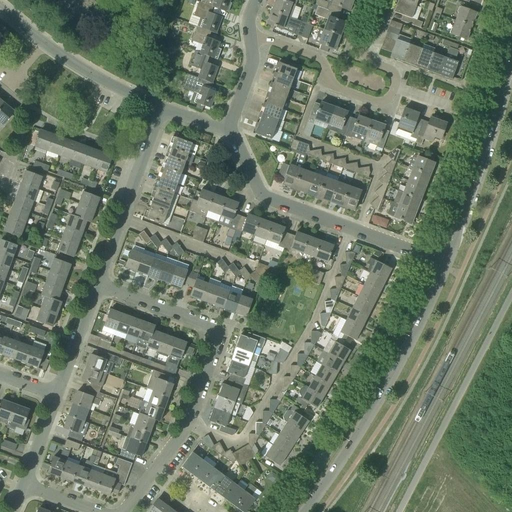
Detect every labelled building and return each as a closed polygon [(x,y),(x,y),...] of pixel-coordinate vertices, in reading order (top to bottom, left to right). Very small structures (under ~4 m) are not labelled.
[(199,2),(226,12),(230,0),(205,0),(204,4),(199,2)] [(297,0),(280,0),(281,0),(279,0),(277,0),(273,12),(291,18),(297,0)] [(315,0),(314,5),(323,9),(326,10),(338,14),(339,15),(340,14),(339,13),(341,8),(350,11),(353,0),(332,0),(331,4),(329,3),(320,0),(315,0)] [(422,23),(414,20),(411,19),(416,6),(398,0),(397,0),(398,0),(395,10),(394,9),(393,12),(403,16),(401,21),(420,28),(422,23)] [(226,12),(199,2),(194,16),(204,20),(202,28),(197,27),(216,34),(222,17),(210,13),(212,7),(226,12)] [(461,8),(459,14),(456,21),(471,27),(476,14),(461,8)] [(94,15),(88,9),(83,14),(89,20),(94,15)] [(324,30),(340,36),(345,23),(336,20),(338,14),(326,10),(323,9),(320,17),(328,20),(324,30)] [(293,35),(296,35),(301,38),(306,24),(301,22),(291,18),(273,12),(268,24),(275,26),(275,28),(282,31),(284,25),(295,29),(293,35)] [(400,31),(402,25),(391,21),(389,27),(400,31)] [(456,21),(452,35),(466,40),(471,27),(456,21)] [(85,27),(80,22),(72,30),(78,35),(85,27)] [(306,24),(301,38),(307,40),(312,26),(306,24)] [(221,49),(218,48),(220,42),(208,38),(210,32),(216,34),(197,27),(192,41),(202,45),(199,53),(195,51),(214,59),(218,60),(221,49)] [(387,32),(398,36),(400,31),(389,27),(387,32)] [(335,50),(340,36),(324,30),(319,44),(335,50)] [(385,38),(396,42),(397,40),(398,36),(387,32),(385,38)] [(396,42),(385,38),(383,43),(394,47),(396,42)] [(409,44),(397,40),(396,42),(394,47),(392,53),(390,57),(400,61),(400,62),(402,63),(409,44)] [(383,43),(381,49),(392,53),(394,47),(383,43)] [(449,79),(449,80),(451,81),(458,63),(455,62),(459,51),(457,50),(459,45),(451,43),(449,48),(446,58),(439,77),(439,76),(449,79)] [(412,66),(412,67),(414,68),(421,49),(409,44),(402,63),(403,62),(412,66)] [(424,70),(424,71),(427,72),(433,53),(421,49),(414,68),(415,68),(415,67),(424,70)] [(214,59),(195,51),(189,66),(200,70),(198,78),(188,75),(193,77),(212,84),(218,67),(206,63),(208,57),(214,59)] [(439,77),(446,58),(433,53),(427,72),(427,71),(437,75),(436,76),(439,77)] [(278,62),(276,68),(279,69),(277,74),(293,80),(297,69),(289,66),(280,63),(278,62)] [(289,90),(293,80),(277,74),(274,73),(271,83),(289,90)] [(187,91),(188,91),(199,95),(196,103),(197,104),(195,108),(202,111),(204,106),(210,109),(216,92),(210,90),(212,84),(193,77),(188,75),(183,88),(188,90),(187,91)] [(267,93),(286,100),(289,90),(271,83),(267,93)] [(282,110),(286,100),(267,93),(263,103),(282,110)] [(315,103),(308,123),(314,125),(315,121),(328,125),(334,107),(321,102),(320,104),(315,103)] [(14,112),(4,103),(0,108),(0,122),(3,125),(14,112)] [(278,120),(282,110),(263,103),(260,113),(278,120)] [(345,136),(351,119),(346,117),(347,112),(334,107),(328,125),(340,130),(339,134),(345,136)] [(410,137),(416,140),(423,121),(418,119),(419,114),(404,108),(397,128),(412,133),(410,137)] [(256,123),(275,130),(278,120),(260,113),(256,123)] [(351,119),(345,136),(351,138),(353,133),(365,138),(372,121),(358,116),(356,121),(351,119)] [(423,121),(416,140),(415,143),(421,145),(423,139),(432,142),(434,137),(440,139),(446,124),(430,118),(429,123),(423,121)] [(384,130),(385,126),(372,121),(365,138),(378,142),(376,148),(382,150),(389,132),(384,130)] [(271,140),(275,130),(256,123),(252,133),(271,140)] [(309,137),(314,125),(308,123),(304,132),(304,133),(305,134),(305,135),(306,136),(307,136),(309,137)] [(46,152),(53,135),(40,130),(34,147),(46,152)] [(65,139),(53,135),(46,152),(58,156),(65,139)] [(168,147),(188,154),(192,144),(172,136),(169,143),(172,144),(171,147),(168,146),(168,147)] [(58,156),(70,160),(77,143),(65,139),(58,156)] [(309,146),(293,140),(290,150),(306,156),(307,152),(310,152),(309,146)] [(77,143),(70,160),(82,165),(89,148),(77,143)] [(185,164),(190,167),(194,156),(188,154),(168,147),(166,153),(169,154),(168,157),(165,156),(165,157),(185,164)] [(89,148),(82,165),(94,169),(101,152),(89,148)] [(396,149),(388,156),(392,161),(396,163),(400,150),(396,149)] [(307,152),(306,156),(318,160),(320,157),(322,156),(321,150),(310,152),(307,152)] [(101,152),(94,169),(106,174),(113,157),(101,152)] [(320,157),(318,160),(330,164),(332,161),(334,160),(333,155),(322,156),(320,157)] [(434,164),(417,157),(413,155),(408,167),(412,169),(430,176),(434,164)] [(181,174),(185,164),(165,157),(162,163),(165,164),(164,167),(161,166),(161,167),(181,174)] [(332,161),(330,164),(343,169),(344,165),(346,165),(345,159),(334,160),(332,161)] [(391,175),(396,163),(392,161),(383,168),(387,173),(391,175)] [(203,170),(205,165),(205,164),(200,163),(199,162),(197,168),(203,170)] [(344,165),(343,169),(354,173),(356,170),(358,169),(357,163),(346,165),(344,165)] [(282,164),(281,167),(277,177),(284,179),(282,185),(294,189),(301,170),(289,165),(289,166),(282,164)] [(160,178),(177,184),(181,174),(161,167),(159,173),(162,174),(160,178)] [(354,173),(368,178),(370,174),(369,167),(358,169),(356,170),(354,173)] [(412,169),(407,181),(425,188),(430,176),(412,169)] [(313,175),(301,170),(294,189),(306,193),(313,175)] [(42,177),(26,171),(25,171),(21,183),(38,189),(42,177)] [(78,177),(73,175),(66,173),(64,178),(76,182),(78,177)] [(387,187),(391,175),(387,173),(379,181),(382,185),(387,187)] [(318,198),(325,179),(313,175),(306,193),(318,198)] [(88,187),(90,181),(82,178),(82,179),(78,177),(76,182),(88,187)] [(177,184),(160,178),(159,182),(156,181),(154,187),(174,194),(177,184)] [(337,183),(325,179),(318,198),(330,202),(337,183)] [(339,179),(337,183),(330,202),(342,207),(349,187),(351,183),(339,179)] [(95,189),(95,188),(97,184),(90,181),(88,187),(95,189)] [(403,193),(420,200),(425,188),(407,181),(403,193)] [(33,201),(38,189),(21,183),(17,195),(33,201)] [(387,187),(382,185),(383,186),(374,193),(378,197),(383,199),(387,187)] [(150,197),(170,204),(174,194),(154,187),(157,188),(155,192),(153,191),(150,197)] [(362,192),(349,187),(342,207),(355,211),(362,192)] [(207,211),(208,212),(214,195),(204,191),(204,190),(202,189),(197,202),(192,200),(188,211),(205,218),(207,211)] [(393,203),(398,205),(416,212),(420,200),(403,193),(397,191),(393,203)] [(78,205),(95,211),(100,199),(83,192),(78,205)] [(208,212),(220,216),(226,199),(216,196),(216,194),(214,194),(214,195),(208,212)] [(12,207),(29,213),(33,201),(17,195),(12,207)] [(146,207),(167,214),(170,204),(150,197),(153,199),(152,202),(149,201),(146,207)] [(378,197),(370,205),(374,209),(378,211),(383,199),(378,197)] [(232,239),(235,231),(241,216),(235,214),(239,204),(228,200),(229,199),(226,198),(226,199),(220,216),(232,221),(229,229),(226,237),(232,239)] [(95,211),(78,205),(74,217),(70,215),(70,216),(87,222),(91,223),(95,211)] [(411,224),(416,212),(398,205),(393,217),(411,224)] [(25,225),(29,213),(12,207),(8,219),(25,225)] [(167,214),(146,207),(150,208),(148,212),(145,211),(143,217),(163,224),(167,214)] [(242,232),(253,236),(260,219),(250,216),(250,214),(248,214),(246,218),(241,216),(235,231),(241,233),(242,232)] [(381,218),(372,215),(370,223),(378,226),(381,218)] [(87,222),(70,216),(65,227),(83,233),(87,222)] [(253,236),(266,241),(272,224),(262,220),(263,219),(260,218),(260,219),(253,236)] [(8,219),(3,231),(20,237),(25,225),(8,219)] [(272,224),(266,241),(279,245),(278,247),(284,249),(289,234),(284,232),(285,228),(275,225),(275,223),(273,222),(272,224)] [(196,226),(191,239),(197,241),(202,229),(196,226)] [(83,233),(65,227),(61,239),(78,245),(83,233)] [(197,241),(203,243),(207,231),(202,229),(197,241)] [(144,231),(138,235),(146,245),(151,241),(149,239),(144,231)] [(289,234),(284,249),(290,251),(290,249),(303,254),(309,237),(299,233),(299,232),(297,231),(295,236),(289,234)] [(157,249),(162,245),(160,243),(155,235),(149,239),(151,241),(157,249)] [(309,237),(303,254),(315,258),(321,242),(312,238),(312,237),(309,236),(309,237)] [(44,250),(48,240),(42,238),(40,245),(39,249),(44,250)] [(78,245),(61,239),(57,251),(74,258),(78,245)] [(160,243),(162,245),(168,253),(173,249),(171,247),(166,239),(160,243)] [(0,240),(0,253),(13,258),(17,246),(0,240)] [(321,242),(315,258),(328,263),(334,246),(324,242),(324,241),(321,241),(321,242)] [(185,253),(183,251),(177,243),(171,247),(173,249),(179,257),(185,253)] [(136,272),(142,255),(131,251),(125,267),(136,272)] [(355,254),(351,252),(345,253),(346,265),(350,267),(355,254)] [(13,258),(0,253),(0,267),(9,270),(13,258)] [(142,255),(136,272),(147,276),(153,259),(142,255)] [(369,273),(385,281),(391,269),(379,263),(370,258),(367,264),(370,265),(367,272),(370,273),(369,273)] [(49,271),(67,277),(71,265),(54,259),(49,271)] [(153,259),(147,276),(158,280),(164,263),(153,259)] [(222,259),(217,263),(224,273),(229,269),(228,267),(222,259)] [(164,263),(158,280),(169,284),(176,267),(164,263)] [(235,277),(240,274),(239,271),(233,263),(228,267),(229,269),(235,277)] [(264,282),(270,267),(258,263),(255,271),(262,281),(264,282)] [(345,279),(350,267),(346,265),(339,265),(341,277),(345,279)] [(0,267),(0,280),(4,282),(9,270),(0,267)] [(176,267),(169,284),(181,288),(183,284),(188,285),(192,273),(176,267)] [(239,271),(240,274),(246,281),(251,278),(250,275),(244,267),(239,271)] [(322,280),(324,273),(311,269),(309,275),(322,280)] [(49,271),(45,283),(62,289),(67,277),(49,271)] [(257,285),(262,281),(255,271),(250,275),(251,278),(257,285)] [(192,273),(188,285),(193,287),(190,297),(201,301),(208,283),(197,280),(199,275),(192,273)] [(364,285),(380,293),(385,281),(369,273),(364,285)] [(21,288),(25,276),(20,274),(17,282),(18,282),(16,286),(21,288)] [(309,275),(307,281),(320,285),(322,280),(309,275)] [(340,291),(345,279),(341,277),(335,278),(336,289),(335,289),(340,291)] [(58,301),(62,289),(45,283),(41,295),(45,296),(58,301)] [(208,283),(201,301),(212,305),(219,288),(208,283)] [(358,297),(374,305),(380,293),(364,285),(358,297)] [(219,288),(212,305),(224,309),(230,292),(219,288)] [(335,304),(340,291),(335,289),(329,290),(331,301),(335,304)] [(235,313),(241,296),(230,292),(224,309),(235,313)] [(45,296),(40,309),(57,315),(62,303),(58,301),(45,296)] [(253,300),(241,296),(235,313),(246,317),(253,300)] [(352,309),(368,317),(374,305),(358,297),(352,309)] [(330,316),(335,304),(331,301),(325,302),(326,314),(330,316)] [(14,317),(19,319),(23,308),(18,306),(14,317)] [(57,315),(40,309),(36,321),(53,327),(57,315)] [(362,329),(368,317),(352,309),(346,321),(362,329)] [(116,331),(122,314),(110,310),(104,326),(116,331)] [(122,314),(116,331),(127,335),(133,318),(122,314)] [(321,326),(325,328),(330,316),(326,314),(319,314),(321,326)] [(133,318),(127,335),(138,339),(144,322),(133,318)] [(356,341),(362,329),(346,321),(340,333),(356,341)] [(144,322),(138,339),(148,342),(149,342),(153,331),(154,331),(155,326),(144,322)] [(149,342),(148,342),(146,347),(158,352),(164,335),(154,331),(153,331),(149,342)] [(314,345),(321,334),(318,332),(311,332),(311,343),(314,345)] [(259,356),(262,348),(265,339),(248,333),(248,334),(254,336),(252,340),(240,335),(235,348),(236,348),(252,354),(259,356)] [(164,335),(158,352),(169,356),(175,339),(164,335)] [(97,347),(108,351),(110,347),(111,342),(100,338),(97,347)] [(14,360),(20,343),(8,339),(2,355),(14,360)] [(187,343),(175,339),(169,356),(181,360),(187,343)] [(328,354),(343,363),(350,351),(330,339),(323,351),(328,354)] [(20,343),(14,360),(25,364),(32,347),(20,343)] [(304,355),(307,357),(314,345),(311,343),(304,343),(304,355)] [(193,349),(186,346),(184,352),(191,354),(193,349)] [(32,347),(25,364),(38,368),(44,352),(32,347)] [(110,347),(108,351),(119,355),(121,351),(110,347)] [(230,360),(231,360),(248,366),(255,369),(259,356),(252,354),(236,348),(232,358),(231,357),(230,360)] [(283,364),(289,354),(281,349),(273,361),(274,361),(278,363),(283,364)] [(118,358),(113,356),(99,351),(97,356),(91,354),(86,367),(106,374),(110,363),(116,365),(118,358)] [(121,351),(119,355),(130,359),(132,355),(121,351)] [(337,374),(343,363),(328,354),(323,351),(316,362),(321,365),(322,366),(337,374)] [(300,368),(307,357),(304,355),(297,354),(297,366),(300,368)] [(143,358),(132,355),(130,359),(141,363),(143,358)] [(143,358),(141,363),(152,367),(154,363),(143,358)] [(244,379),(248,366),(231,360),(228,370),(227,370),(226,372),(230,374),(228,380),(243,385),(245,379),(244,379)] [(267,372),(268,373),(270,375),(276,375),(277,363),(278,363),(274,361),(273,361),(267,372)] [(165,367),(154,363),(152,367),(164,371),(165,367)] [(164,371),(175,375),(177,369),(166,365),(165,367),(164,371)] [(337,374),(322,366),(321,365),(314,377),(330,385),(337,374)] [(294,379),(300,368),(297,366),(290,366),(290,377),(294,379)] [(99,393),(102,387),(106,374),(86,367),(81,380),(87,382),(85,388),(99,393)] [(146,389),(152,391),(169,397),(174,384),(167,382),(169,377),(153,371),(146,389)] [(283,389),(287,391),(294,379),(290,377),(283,377),(283,389)] [(324,397),(330,385),(314,377),(308,388),(308,389),(324,397)] [(217,396),(241,405),(248,387),(243,385),(228,380),(226,385),(222,384),(220,387),(221,387),(218,396),(217,396)] [(301,406),(304,401),(317,409),(324,397),(308,389),(308,388),(305,387),(303,387),(302,387),(300,388),(299,390),(299,391),(298,393),(302,399),(298,397),(295,402),(301,406)] [(89,410),(91,404),(98,406),(102,394),(99,393),(85,388),(83,393),(77,391),(73,404),(89,410)] [(148,403),(165,409),(169,397),(152,391),(148,403)] [(241,405),(217,396),(216,399),(217,399),(214,409),(230,415),(235,403),(241,405)] [(0,403),(0,417),(2,419),(1,422),(8,425),(15,405),(1,400),(0,403)] [(272,414),(280,402),(276,400),(269,400),(269,412),(272,414)] [(155,420),(155,421),(160,422),(165,409),(148,403),(143,415),(155,420)] [(73,404),(68,416),(85,422),(89,410),(73,404)] [(15,405),(8,425),(6,431),(14,434),(16,427),(26,431),(29,420),(27,419),(30,410),(15,405)] [(297,413),(299,410),(293,406),(290,411),(286,411),(283,417),(283,421),(286,423),(301,433),(309,421),(297,413)] [(253,413),(249,408),(246,407),(242,419),(248,421),(253,413)] [(221,426),(219,431),(232,436),(235,434),(236,431),(226,427),(230,415),(214,409),(209,421),(221,426)] [(266,425),(272,414),(269,412),(263,412),(262,423),(266,425)] [(139,413),(134,426),(151,432),(155,421),(155,420),(143,415),(139,413)] [(85,422),(68,416),(63,429),(70,431),(67,437),(81,442),(84,435),(80,434),(85,422)] [(259,437),(266,425),(262,423),(256,423),(255,434),(259,437)] [(279,434),(294,444),(301,433),(286,423),(279,434)] [(134,426),(130,438),(146,444),(151,432),(134,426)] [(109,430),(107,435),(119,439),(121,435),(118,434),(109,430)] [(251,449),(259,437),(255,434),(249,434),(248,445),(251,449)] [(279,434),(272,445),(287,455),(294,444),(279,434)] [(203,438),(200,442),(211,450),(212,449),(214,446),(208,435),(203,438)] [(135,455),(142,457),(146,444),(130,438),(125,450),(122,449),(119,456),(133,461),(135,455)] [(1,446),(15,451),(17,445),(3,440),(1,446)] [(63,450),(59,459),(53,457),(47,473),(61,478),(66,462),(70,452),(71,448),(74,449),(76,443),(66,440),(63,450)] [(214,446),(212,449),(222,457),(222,456),(226,452),(225,453),(219,443),(214,446)] [(256,457),(251,449),(248,445),(242,448),(250,460),(256,457)] [(279,466),(287,455),(272,445),(264,457),(279,466)] [(250,460),(242,448),(237,451),(245,463),(250,460)] [(73,482),(85,486),(91,470),(96,457),(98,451),(94,449),(92,456),(91,456),(89,462),(86,461),(83,468),(78,466),(73,482)] [(233,464),(236,460),(232,454),(230,450),(226,452),(222,456),(233,464)] [(239,466),(245,463),(237,451),(232,454),(236,460),(239,466)] [(192,475),(203,461),(192,453),(182,467),(192,475)] [(130,469),(132,464),(122,460),(120,466),(130,469)] [(213,468),(203,461),(192,475),(203,483),(213,468)] [(73,482),(78,466),(66,462),(61,478),(73,482)] [(128,475),(130,469),(120,466),(118,471),(128,475)] [(203,483),(213,491),(224,476),(213,468),(203,483)] [(85,486),(97,491),(105,469),(104,469),(103,475),(91,470),(85,486)] [(110,495),(111,492),(117,494),(121,485),(124,486),(126,480),(116,476),(117,474),(105,469),(97,491),(110,495)] [(126,480),(128,475),(118,471),(117,474),(116,476),(126,480)] [(224,476),(213,491),(224,498),(235,484),(224,476)] [(234,506),(245,492),(235,484),(224,498),(234,506)] [(246,511),(255,500),(251,496),(256,489),(250,485),(245,492),(234,506),(242,511),(246,511)] [(158,499),(148,511),(164,511),(168,507),(158,499)]
